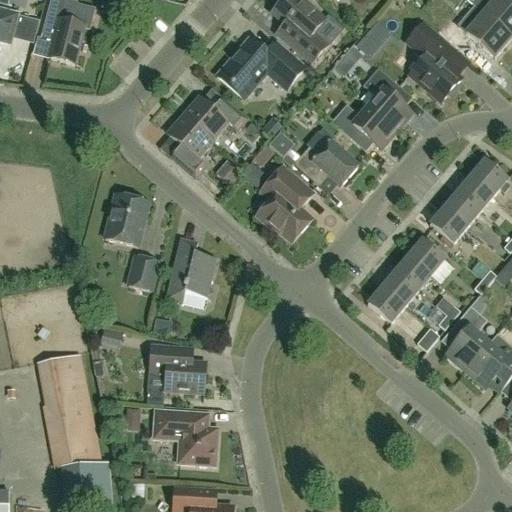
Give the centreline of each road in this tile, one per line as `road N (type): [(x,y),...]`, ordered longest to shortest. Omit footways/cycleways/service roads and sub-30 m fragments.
road 1 (residential): [(294,296),(452,116),(495,110),(511,122)]
road 2 (residential): [(501,484),(478,454),(294,296)]
road 3 (residential): [(294,296),(133,154),(119,118)]
road 4 (residential): [(262,511),(244,435),(249,359),(294,296)]
road 5 (residential): [(119,118),(219,0)]
